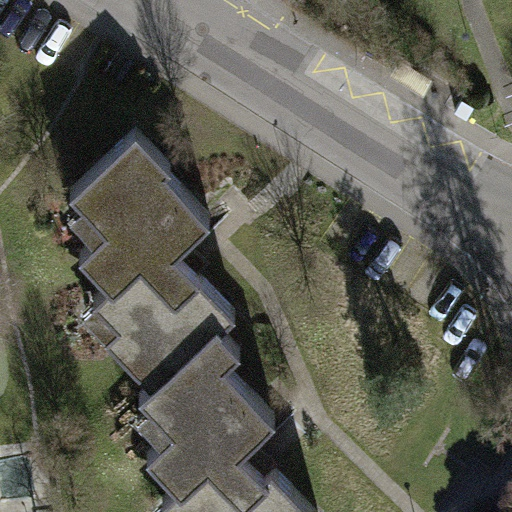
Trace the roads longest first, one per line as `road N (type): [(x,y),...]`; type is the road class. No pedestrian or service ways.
road 1 (residential): [(345,122),(156,0)]
road 2 (residential): [(345,122),(511,231)]
